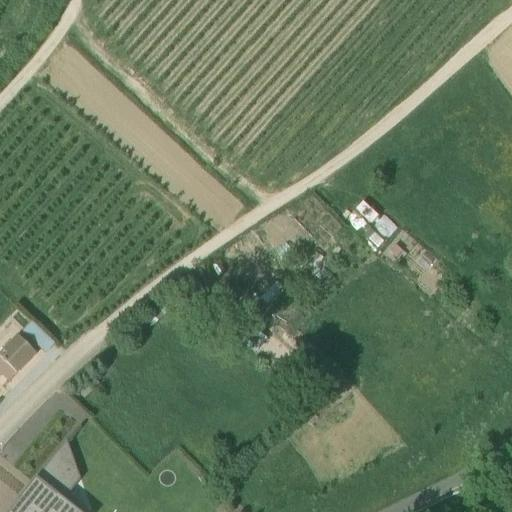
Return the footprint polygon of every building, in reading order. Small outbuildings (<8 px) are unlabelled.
[(190,277),(179,286),(178,286),(172,291),(190,312),(196,306),(194,303),(204,293),(190,277)] [(164,303),(127,337),(135,345),(172,311),(164,303)] [(219,306),(204,324),(233,348),(251,329),(241,321),(240,323),(219,306)] [(53,347),(31,326),(22,335),(45,357),(53,347)] [(266,342),(251,329),(239,343),(254,357),(266,342)] [(35,357),(16,339),(0,356),(0,377),(8,385),(35,357)] [(85,511),(68,498),(80,482),(66,443),(10,511),(85,511)]
